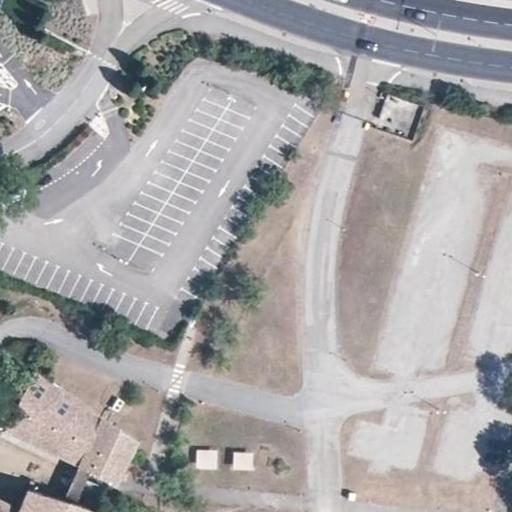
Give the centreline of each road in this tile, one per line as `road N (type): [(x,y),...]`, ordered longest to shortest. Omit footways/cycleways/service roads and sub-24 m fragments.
road 1 (primary): [(231,0),(375,44),(511,66)]
road 2 (primary): [(511,27),(384,0)]
